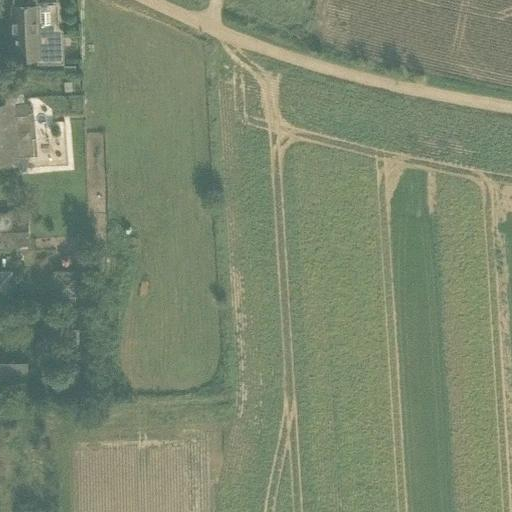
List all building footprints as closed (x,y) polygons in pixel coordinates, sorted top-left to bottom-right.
[(38,3),(36,4),(36,0),(14,0),(15,4),(13,4),(14,44),(9,44),(10,57),(38,57),(39,62),(64,60),(63,28),(39,29),(38,3)] [(0,100),(0,160),(20,159),(17,129),(35,128),(33,98),(0,100)] [(0,247),(32,246),(29,210),(0,212),(0,247)] [(69,254),(61,258),(65,265),(73,262),(69,254)] [(0,268),(0,297),(13,298),(13,269),(0,268)] [(80,291),(81,268),(58,268),(58,291),(80,291)] [(79,342),(59,342),(37,342),(37,366),(86,365),(86,342),(79,342)] [(0,393),(12,393),(12,361),(0,360),(0,393)]
